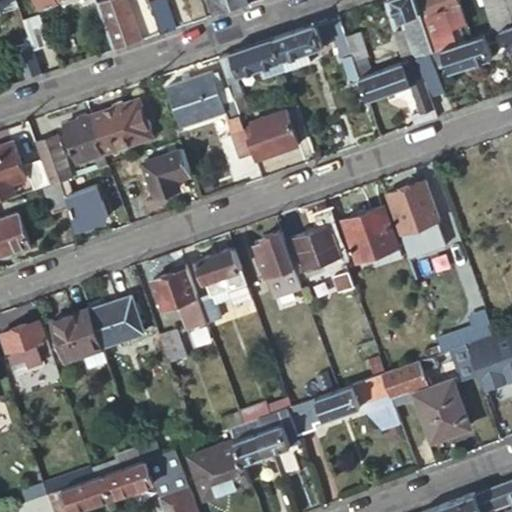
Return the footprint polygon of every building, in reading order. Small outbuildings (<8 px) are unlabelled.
[(126,0),(121,0),(98,8),(114,52),(142,42),(126,0)] [(231,12),(226,0),(208,0),(214,17),(231,12)] [(226,0),(231,12),(246,7),(243,0),(226,0)] [(424,17),(417,0),(390,0),(398,21),(402,20),(405,29),(393,33),(396,41),(407,38),(415,58),(419,57),(429,54),(436,51),(431,38),(424,17)] [(417,0),(424,17),(431,38),(468,25),(459,0),(417,0)] [(511,25),(511,0),(484,0),(495,31),(502,28),(511,25)] [(162,35),(176,30),(166,1),(151,6),(162,35)] [(25,23),(28,31),(35,51),(50,46),(41,18),(25,23)] [(337,41),(330,20),(274,39),(286,72),(311,63),(308,53),(326,48),(325,45),(337,41)] [(511,25),(502,28),(511,50),(511,49),(511,25)] [(12,37),(27,81),(44,75),(35,51),(28,31),(12,37)] [(361,33),(347,38),(353,55),(356,62),(369,58),(370,57),(361,33)] [(495,56),(487,34),(473,39),(436,51),(429,54),(434,70),(438,69),(450,64),(452,70),(495,56)] [(407,38),(396,41),(403,62),(415,58),(407,38)] [(286,72),(274,39),(220,57),(232,88),(235,96),(244,93),(237,75),(240,73),(241,76),(262,69),(265,79),(286,72)] [(447,95),(438,69),(434,70),(429,54),(419,57),(425,75),(431,92),(434,100),(447,95)] [(352,81),(361,77),(356,62),(353,55),(344,58),(352,81)] [(425,75),(419,57),(415,58),(403,62),(374,72),(361,77),(370,99),(412,84),(414,83),(412,79),(425,75)] [(369,58),(356,62),(361,77),(374,72),(369,58)] [(245,124),(243,118),(236,98),(224,102),(217,81),(214,73),(170,88),(184,127),(227,111),(236,135),(232,135),(242,161),(256,155),(251,139),(245,124)] [(417,125),(440,117),(434,102),(432,102),(429,93),(431,92),(425,75),(412,79),(414,83),(412,84),(422,113),(414,116),(417,125)] [(224,102),(236,98),(235,96),(232,88),(227,89),(223,79),(217,81),(224,102)] [(140,100),(93,116),(105,152),(153,136),(151,132),(153,130),(150,122),(148,122),(140,100)] [(256,155),(258,161),(301,145),(288,109),(254,121),(259,136),(251,139),(256,155)] [(105,152),(93,116),(65,125),(77,162),(105,152)] [(254,121),(245,124),(251,139),(259,136),(254,121)] [(62,183),(72,179),(58,138),(38,145),(43,161),(52,185),(52,187),(62,183)] [(16,142),(0,147),(0,195),(2,200),(18,195),(14,183),(28,178),(16,142)] [(187,177),(194,174),(185,149),(145,163),(156,191),(181,183),(184,189),(191,187),(187,177)] [(319,160),(325,158),(322,151),(316,153),(319,160)] [(52,185),(43,161),(28,166),(36,190),(45,187),(52,185)] [(442,219),(434,195),(428,179),(391,192),(405,232),(413,229),(419,235),(430,230),(428,224),(442,219)] [(67,197),(62,183),(52,187),(52,185),(45,187),(54,213),(71,207),(67,197)] [(181,183),(156,191),(158,198),(184,189),(181,183)] [(71,207),(80,228),(110,217),(98,186),(67,197),(71,207)] [(116,215),(128,211),(119,188),(107,192),(116,215)] [(456,214),(447,190),(434,195),(442,219),(456,214)] [(396,246),(402,245),(387,204),(345,218),(359,260),(396,246)] [(0,257),(34,246),(22,211),(0,218),(0,257)] [(347,254),(335,222),(295,236),(306,268),(347,254)] [(304,284),(285,229),(266,234),(268,239),(259,241),(278,294),(304,284)] [(404,243),(402,245),(396,246),(398,252),(405,250),(404,243)] [(255,294),(238,245),(204,257),(216,291),(229,286),(235,301),(255,294)] [(424,252),(411,257),(418,277),(431,273),(424,252)] [(202,296),(190,261),(173,267),(173,270),(156,276),(166,305),(176,301),(178,307),(185,304),(192,326),(211,320),(202,296)] [(358,284),(352,269),(336,274),(341,290),(358,284)] [(229,286),(216,291),(221,307),(235,301),(229,286)] [(221,307),(216,291),(202,296),(211,320),(224,315),(221,307)] [(135,294),(93,308),(105,343),(147,328),(135,294)] [(234,304),(243,345),(265,340),(256,299),(234,304)] [(93,308),(93,306),(55,319),(69,360),(88,353),(92,366),(111,359),(105,343),(93,308)] [(50,336),(43,317),(3,332),(14,363),(28,358),(30,366),(35,364),(32,356),(37,355),(33,343),(50,336)] [(488,336),(497,332),(493,321),(483,324),(488,336)] [(488,336),(483,324),(440,340),(444,351),(451,349),(468,343),(488,336)] [(178,325),(162,331),(171,357),(187,352),(178,325)] [(511,326),(497,332),(488,336),(468,343),(479,374),(485,390),(511,379),(511,326)] [(194,351),(210,398),(231,391),(215,343),(194,351)] [(479,374),(468,343),(451,349),(462,380),(479,374)] [(440,364),(437,354),(426,358),(385,373),(390,387),(392,394),(409,388),(427,382),(422,370),(440,364)] [(28,358),(14,363),(17,370),(30,366),(28,358)] [(390,387),(385,373),(361,382),(290,407),(298,429),(300,434),(318,427),(316,422),(362,406),(359,397),(390,387)] [(454,378),(429,387),(417,392),(419,397),(434,438),(471,425),(454,378)] [(429,387),(427,382),(409,388),(412,399),(419,397),(417,392),(429,387)] [(392,394),(396,405),(412,399),(409,388),(392,394)] [(298,429),(290,407),(261,418),(273,451),(290,446),(292,445),(287,433),(298,429)] [(247,423),(242,410),(223,417),(229,429),(233,427),(247,423)] [(273,451),(261,418),(247,423),(233,427),(237,439),(245,462),(273,451)] [(287,433),(292,445),(302,441),(300,434),(298,429),(287,433)] [(245,462),(237,439),(193,455),(207,497),(252,481),(245,462)] [(146,459),(165,452),(160,440),(141,446),(146,459)] [(126,466),(146,459),(141,446),(121,454),(126,466)] [(290,446),(273,451),(283,478),(299,472),(290,446)] [(187,468),(180,447),(165,452),(146,459),(126,466),(108,472),(115,493),(126,490),(157,479),(187,468)] [(73,485),(99,476),(95,463),(47,480),(52,493),(73,485)] [(193,484),(187,468),(157,479),(161,490),(163,495),(193,484)] [(115,493),(108,472),(99,476),(73,485),(52,493),(58,511),(63,511),(73,509),(115,493)] [(511,498),(511,477),(478,490),(485,509),(511,498)] [(157,479),(126,490),(131,502),(161,490),(157,479)] [(52,493),(47,480),(22,489),(26,502),(52,493)] [(163,495),(169,511),(202,511),(193,484),(163,495)] [(486,511),(485,509),(478,490),(442,504),(444,511),(486,511)] [(58,511),(52,493),(26,502),(21,503),(24,511),(58,511)]
